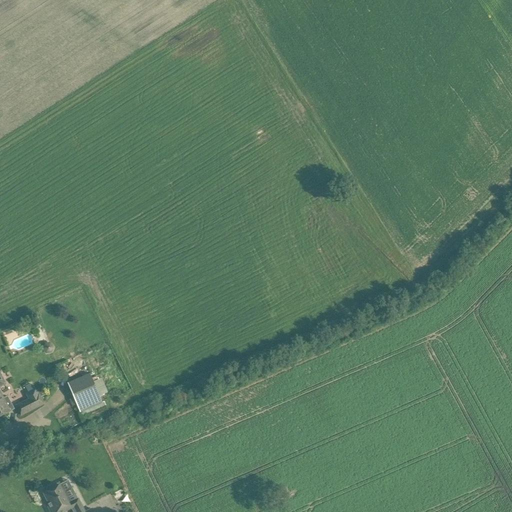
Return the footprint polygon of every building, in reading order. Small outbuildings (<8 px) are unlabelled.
[(51,343),(45,344),(42,349),(46,354),(52,353),(54,348),(51,343)] [(0,392),(0,386),(6,384),(0,372),(0,416),(10,411),(9,411),(14,409),(7,396),(3,398),(0,392)] [(90,373),(67,383),(80,412),(102,402),(90,373)] [(20,415),(35,408),(43,403),(36,389),(25,394),(28,400),(16,406),(20,415)] [(93,511),(92,509),(85,511),(84,511),(78,499),(68,504),(59,485),(43,493),(48,502),(46,503),(50,511),(63,511),(74,507),(76,511),(93,511)] [(113,493),(118,503),(129,498),(124,487),(113,493)]
